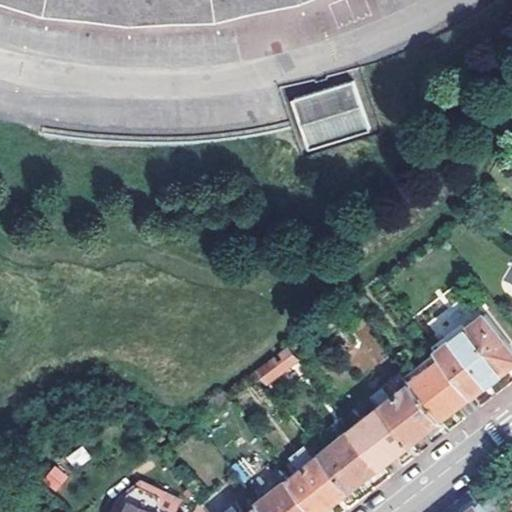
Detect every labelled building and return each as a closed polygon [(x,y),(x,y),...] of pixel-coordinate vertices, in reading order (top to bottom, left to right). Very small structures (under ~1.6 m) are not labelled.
[(323,87),(293,96),(308,147),(369,129),(353,78),(323,87)] [(321,324),(329,334),(342,324),(334,314),(321,324)] [(511,347),(486,314),(439,350),(472,394),(511,363),(511,347)] [(260,372),(269,385),(301,359),(292,346),(260,372)] [(440,419),(472,394),(439,350),(423,362),(428,369),(412,382),(440,419)] [(383,405),(410,442),(440,419),(412,382),(383,405)] [(383,405),(353,429),(381,465),(410,442),(383,405)] [(353,429),(321,454),(349,490),(381,465),(353,429)] [(321,454),(291,478),(317,511),(320,511),(349,490),(321,454)] [(54,465),(42,481),(56,491),(68,475),(54,465)] [(261,504),(266,511),(317,511),(291,478),(290,477),(259,501),(261,504)] [(176,511),(181,502),(144,484),(122,499),(115,511),(176,511)] [(245,511),(237,501),(222,511),(266,511),(261,504),(250,511),(245,511)]
